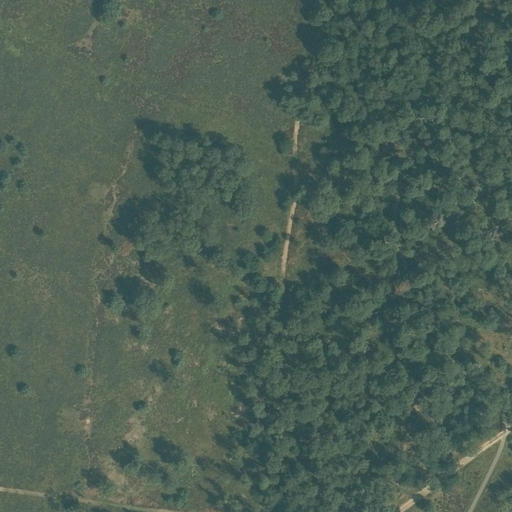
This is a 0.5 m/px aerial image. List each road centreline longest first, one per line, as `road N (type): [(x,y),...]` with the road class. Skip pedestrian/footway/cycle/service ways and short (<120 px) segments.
road 1 (track): [(331,511),(318,493),(277,296),(301,90),(330,0)]
road 2 (unknown): [(0,487),(160,511)]
road 3 (track): [(401,511),(511,424)]
